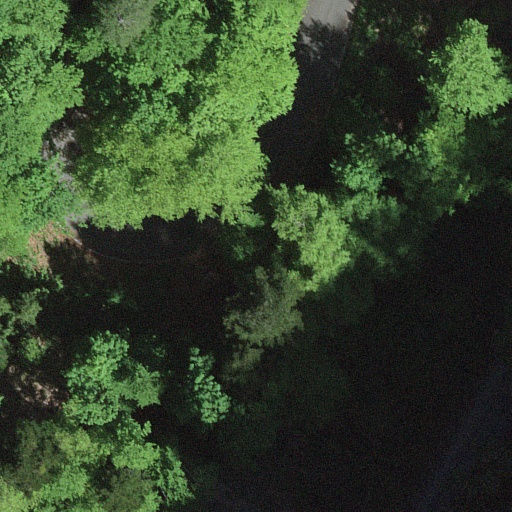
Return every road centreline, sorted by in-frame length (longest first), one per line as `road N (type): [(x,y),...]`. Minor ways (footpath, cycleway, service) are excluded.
road 1 (unclassified): [(345,0),(276,150),(220,205),(168,224),(119,225),(86,201),(64,159),(68,0)]
road 2 (track): [(429,511),(511,354)]
